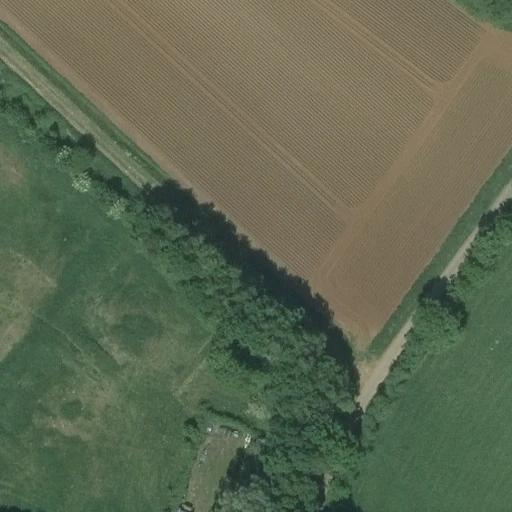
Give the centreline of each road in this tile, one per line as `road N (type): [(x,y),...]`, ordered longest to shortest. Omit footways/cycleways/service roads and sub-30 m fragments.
road 1 (track): [(0,53),(369,390)]
road 2 (unclassified): [(312,511),(393,348),(511,188)]
